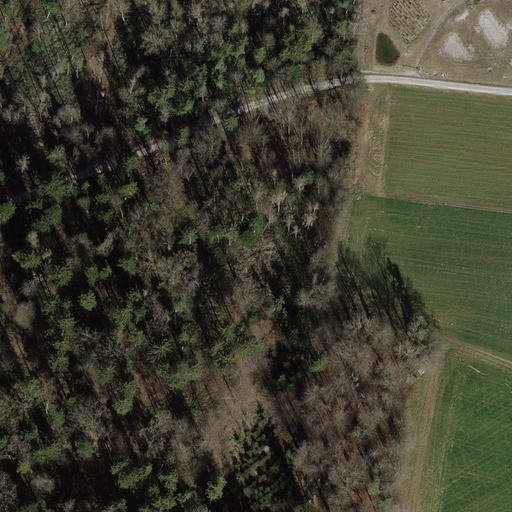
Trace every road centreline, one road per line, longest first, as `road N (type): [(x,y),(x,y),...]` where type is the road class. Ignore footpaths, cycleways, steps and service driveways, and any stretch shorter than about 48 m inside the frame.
road 1 (track): [(511,90),(384,77),(336,82),(0,205)]
road 2 (track): [(324,319),(384,77)]
road 3 (track): [(202,511),(277,455),(292,433),(324,319)]
road 4 (track): [(511,367),(452,343),(324,319)]
road 5 (track): [(370,0),(380,77),(421,31),(464,0)]
road 6 (track): [(98,164),(114,0)]
